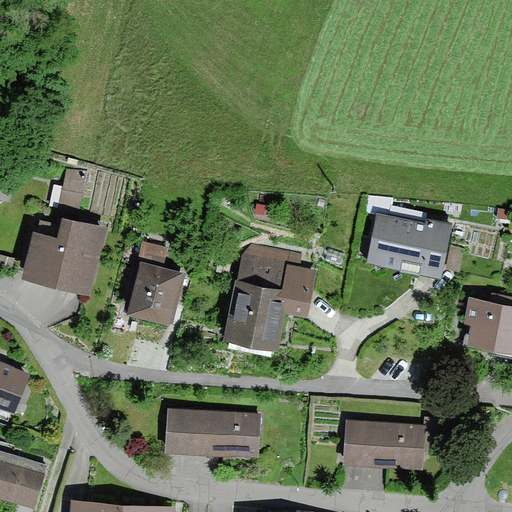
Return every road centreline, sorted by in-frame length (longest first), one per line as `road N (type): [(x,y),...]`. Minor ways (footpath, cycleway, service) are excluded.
road 1 (residential): [(50,350),(104,457),(141,480),(454,511)]
road 2 (residential): [(50,350),(126,375),(511,393)]
